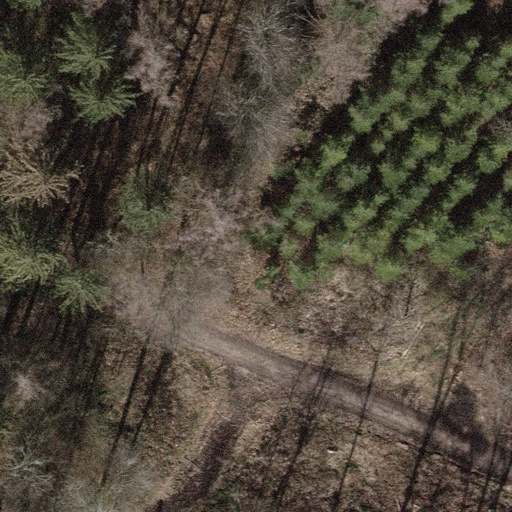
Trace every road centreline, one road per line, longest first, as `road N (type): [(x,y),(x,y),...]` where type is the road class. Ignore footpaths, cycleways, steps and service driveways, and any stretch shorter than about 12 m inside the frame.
road 1 (track): [(511,447),(330,370),(101,295),(0,216)]
road 2 (track): [(330,370),(143,511)]
